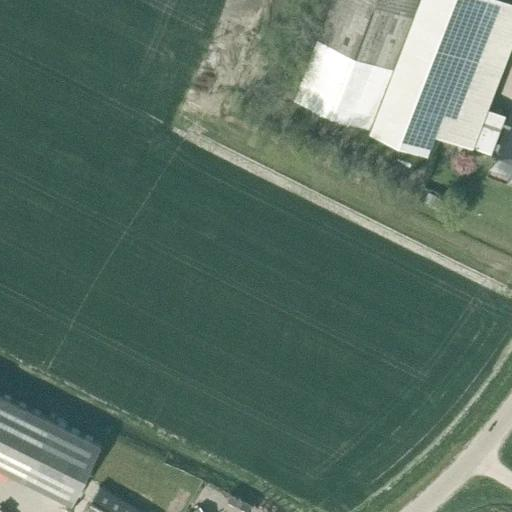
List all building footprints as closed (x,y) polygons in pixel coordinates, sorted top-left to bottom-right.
[(487,106),(511,40),(511,0),(330,0),(294,95),(369,124),(368,126),(427,149),(434,129),(472,144),(487,106)] [(511,105),(493,157),(511,164),(511,105)] [(490,151),(505,113),(487,106),(472,144),(490,151)] [(431,202),(434,194),(428,191),(424,200),(431,202)] [(0,464),(71,500),(100,443),(0,393),(0,464)] [(145,511),(99,484),(82,511),(145,511)]
